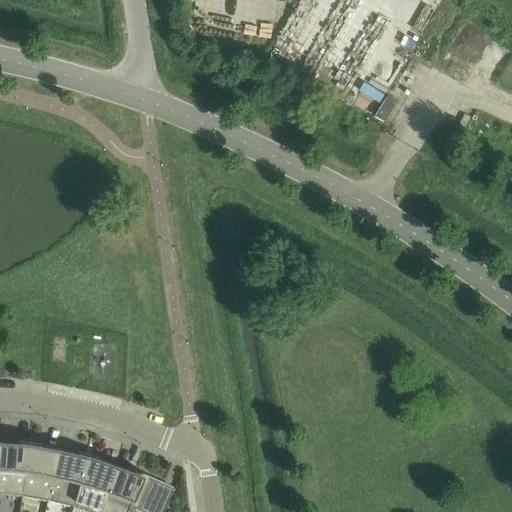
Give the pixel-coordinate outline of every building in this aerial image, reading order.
[(0,443),(0,494),(21,497),(29,443),(18,442),(18,443),(18,445),(12,445),(12,444),(0,443)] [(29,443),(21,497),(47,501),(57,451),(45,448),(44,449),(38,448),(39,446),(39,444),(29,443)] [(57,451),(47,501),(72,507),(87,455),(77,452),(77,453),(76,456),(70,455),(71,453),(57,451)] [(87,455),(72,507),(86,511),(98,511),(115,467),(102,462),(102,463),(96,461),(97,459),(97,458),(87,455)] [(115,467),(98,511),(133,511),(134,511),(134,509),(140,511),(163,511),(173,490),(144,477),(144,476),(145,475),(134,471),(133,472),(133,474),(127,472),(127,471),(115,467)]
